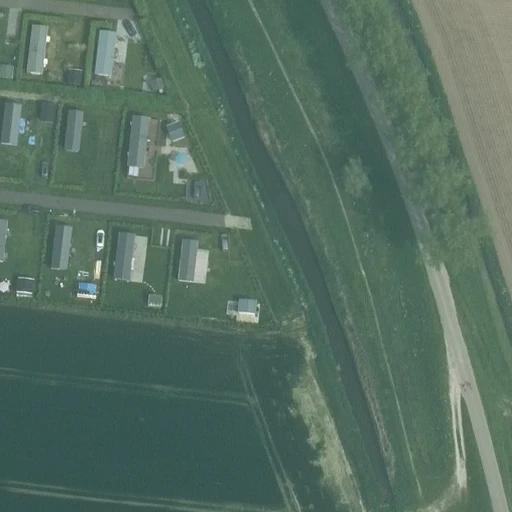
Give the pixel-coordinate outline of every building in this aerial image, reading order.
[(67,33),(49,31),(44,75),(61,77),(67,33)] [(117,36),(99,34),(94,78),(111,80),(117,36)] [(1,69),(0,75),(0,80),(12,82),(14,70),(1,69)] [(69,74),(68,87),(80,88),(81,75),(69,74)] [(162,83),(150,87),(154,95),(165,91),(162,83)]
